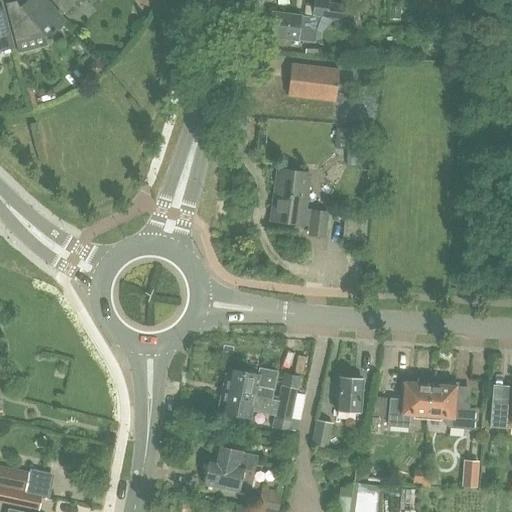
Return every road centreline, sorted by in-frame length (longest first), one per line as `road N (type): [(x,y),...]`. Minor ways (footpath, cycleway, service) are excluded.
road 1 (tertiary): [(511,327),(200,304)]
road 2 (tertiary): [(165,247),(202,112),(218,0)]
road 3 (tertiary): [(133,511),(150,425),(148,348)]
road 4 (unclassified): [(100,277),(34,233),(0,198)]
